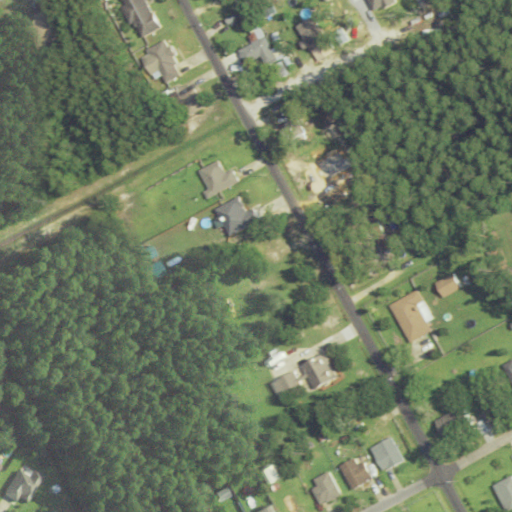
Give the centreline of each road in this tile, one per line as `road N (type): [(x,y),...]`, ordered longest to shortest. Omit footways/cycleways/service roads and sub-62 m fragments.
road 1 (residential): [(458,511),(180,0)]
road 2 (residential): [(345,304),(496,220)]
road 3 (residential): [(511,435),(372,511)]
